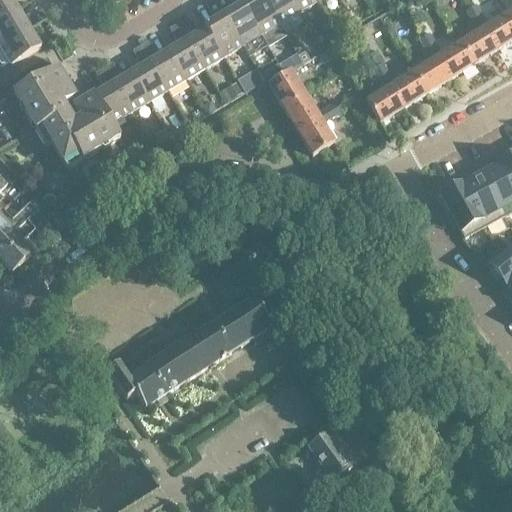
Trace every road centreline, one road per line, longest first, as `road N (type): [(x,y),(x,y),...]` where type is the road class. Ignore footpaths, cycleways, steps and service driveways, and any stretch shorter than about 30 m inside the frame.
road 1 (residential): [(8,317),(209,177),(322,197),(392,169)]
road 2 (residential): [(511,347),(432,243),(392,169)]
road 3 (residential): [(511,104),(392,169)]
